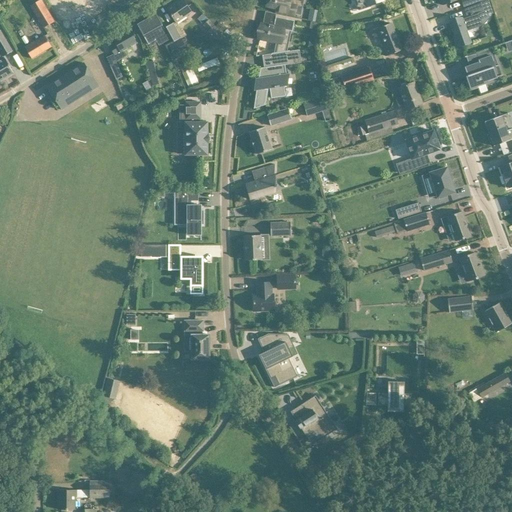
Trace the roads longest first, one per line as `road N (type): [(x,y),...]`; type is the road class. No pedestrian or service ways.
road 1 (unclassified): [(232,349),(227,136),(252,0)]
road 2 (residential): [(325,511),(232,349)]
road 3 (unclassified): [(156,511),(161,488),(227,408),(232,349)]
road 4 (unclassified): [(155,0),(0,99)]
road 5 (tertiary): [(511,270),(450,114)]
road 6 (unclassified): [(41,511),(31,455),(0,376)]
road 7 (tertiary): [(450,114),(412,0)]
